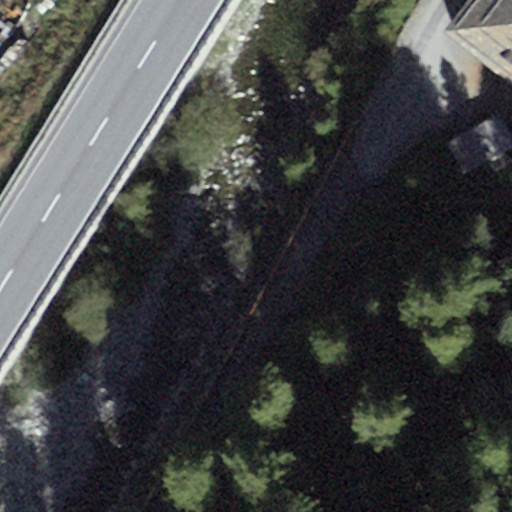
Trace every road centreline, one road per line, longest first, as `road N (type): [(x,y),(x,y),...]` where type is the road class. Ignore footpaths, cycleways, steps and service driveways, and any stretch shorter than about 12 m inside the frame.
road 1 (track): [(169,511),(453,0)]
road 2 (primary): [(184,0),(0,297)]
